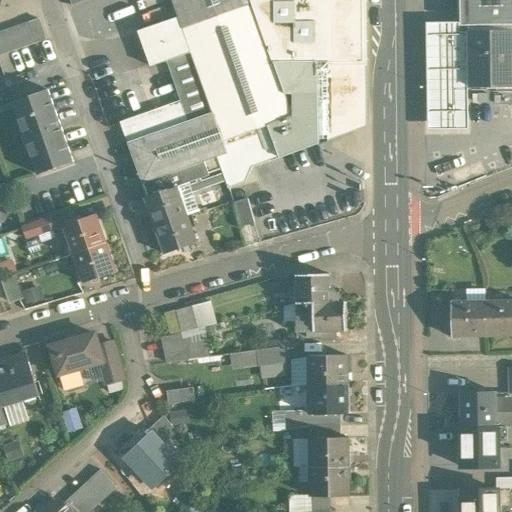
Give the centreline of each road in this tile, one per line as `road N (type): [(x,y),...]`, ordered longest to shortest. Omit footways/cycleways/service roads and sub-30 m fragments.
road 1 (residential): [(46,0),(150,292)]
road 2 (tertiary): [(388,511),(398,386),(389,229)]
road 3 (residential): [(16,511),(137,403),(138,371),(118,300)]
road 4 (residential): [(150,292),(389,229)]
road 5 (tertiary): [(389,229),(388,0)]
road 6 (residential): [(389,229),(511,182)]
road 7 (residential): [(0,334),(118,300)]
